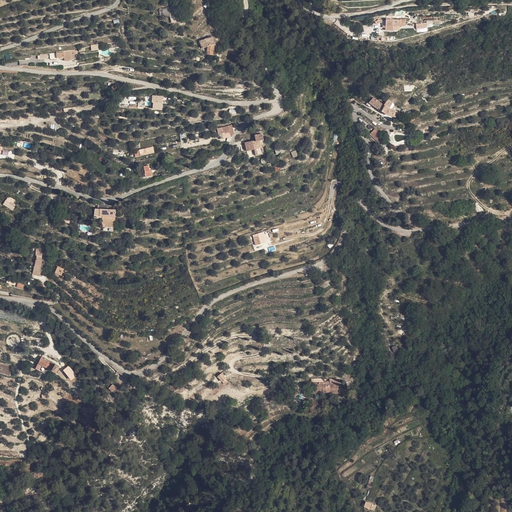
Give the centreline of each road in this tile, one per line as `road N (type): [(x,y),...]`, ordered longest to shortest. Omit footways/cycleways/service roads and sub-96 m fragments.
road 1 (unclassified): [(511,213),(411,232),(346,200),(345,234),(331,258),(221,297),(163,360),(134,376),(50,309),(0,296)]
road 2 (unclassified): [(0,67),(107,75),(216,101),(279,106),(245,125),(210,165),(114,198),(0,176)]
road 3 (unclassified): [(119,0),(0,50)]
road 4 (track): [(385,8),(511,3)]
